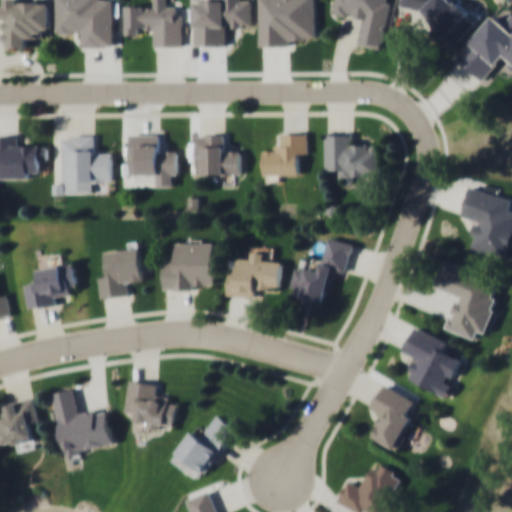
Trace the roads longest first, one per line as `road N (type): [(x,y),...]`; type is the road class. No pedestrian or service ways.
road 1 (residential): [(0,92),(351,89),(376,90),(410,107),(429,139),(427,187),(364,343),(290,482)]
road 2 (residential): [(345,373),(203,328),(0,362)]
